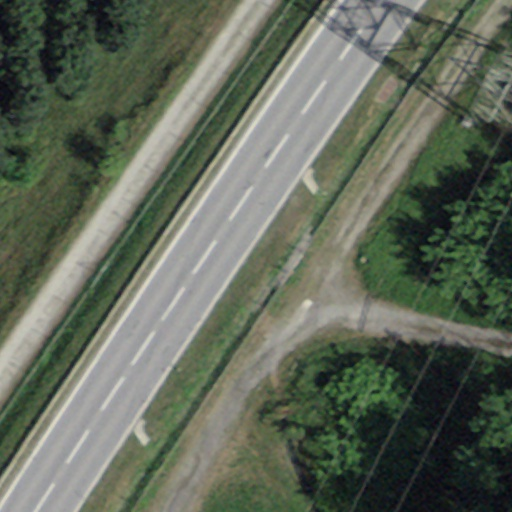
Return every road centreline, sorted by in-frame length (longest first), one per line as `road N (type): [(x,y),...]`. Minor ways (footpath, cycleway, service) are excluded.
road 1 (secondary): [(386,0),(38,511)]
road 2 (track): [(499,0),(322,239),(181,493)]
road 3 (track): [(0,383),(274,0)]
